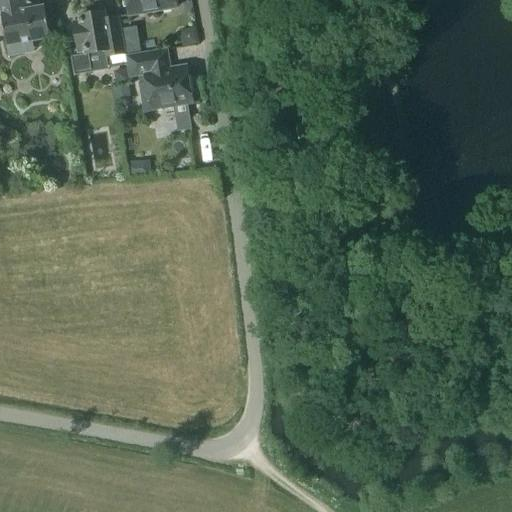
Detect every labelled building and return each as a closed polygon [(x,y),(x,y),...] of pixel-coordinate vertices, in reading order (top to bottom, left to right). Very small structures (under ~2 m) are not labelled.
[(23,0),(0,0),(0,16),(7,57),(34,52),(33,42),(49,39),(48,32),(51,28),(49,18),(45,14),(43,7),(25,11),(23,0)] [(126,7),(128,17),(175,9),(173,0),(122,0),(123,8),(126,7)] [(88,54),(107,50),(109,58),(123,55),(116,18),(104,20),(103,12),(78,16),(78,20),(77,20),(77,22),(72,23),(77,50),(69,51),(74,76),(75,76),(75,72),(91,69),(88,54)] [(198,44),(195,29),(180,32),(182,47),(198,44)] [(166,51),(125,57),(129,78),(138,77),(140,84),(138,84),(143,112),(192,104),(186,68),(170,70),(166,51)] [(128,83),(126,71),(120,72),(115,79),(116,85),(128,83)] [(127,88),(113,90),(115,102),(129,100),(127,88)] [(314,124),(297,127),(300,145),(318,141),(314,124)] [(140,162),(126,164),(128,179),(142,178),(140,162)]
